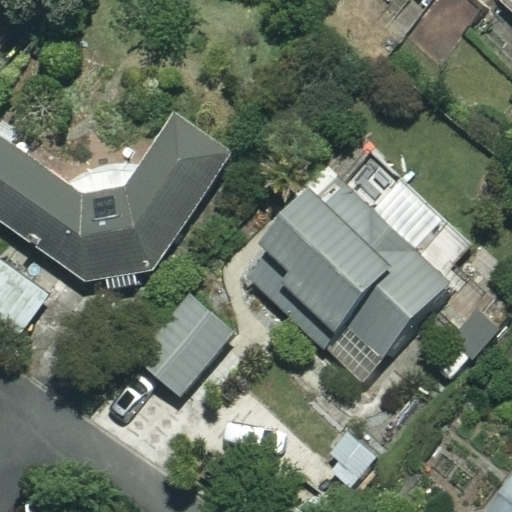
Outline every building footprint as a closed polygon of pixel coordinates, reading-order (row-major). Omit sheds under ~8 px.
[(242,155),(186,115),(114,214),(0,132),(0,218),(128,312),(242,155)] [(427,227),(365,177),(333,216),(319,204),(253,284),(299,321),(312,305),(347,334),(333,351),(373,384),(460,277),(416,241),(427,227)] [(57,296),(0,254),(0,317),(27,337),(57,296)] [(237,336),(194,302),(144,364),(187,398),(237,336)] [(336,511),(358,484),(327,459),(286,511),(336,511)] [(34,507),(34,511),(66,511),(52,496),(34,507)]
